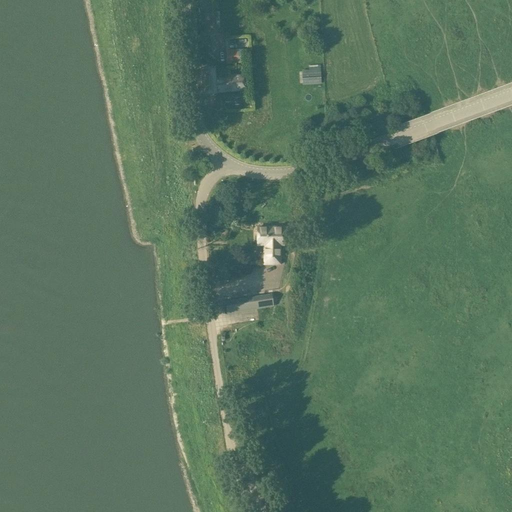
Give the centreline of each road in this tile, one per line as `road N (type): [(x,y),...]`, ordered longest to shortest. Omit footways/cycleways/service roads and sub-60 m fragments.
road 1 (unclassified): [(265,511),(231,452),(206,298),(199,200),(225,162)]
road 2 (tertiary): [(225,162),(263,174),(318,167),(511,94)]
road 3 (tertiary): [(225,162),(199,136),(192,114),(184,0)]
